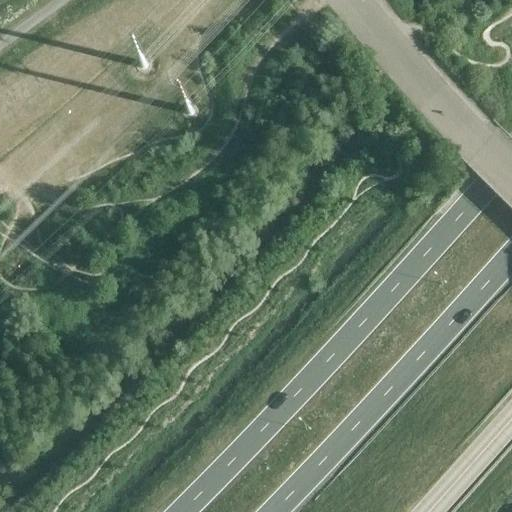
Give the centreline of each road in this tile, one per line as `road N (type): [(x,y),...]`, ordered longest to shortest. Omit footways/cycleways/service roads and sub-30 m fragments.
road 1 (trunk): [(511,145),(165,511)]
road 2 (unknown): [(0,233),(61,263),(84,256),(225,145),(259,52),(319,0)]
road 3 (trunk): [(279,511),(511,261)]
